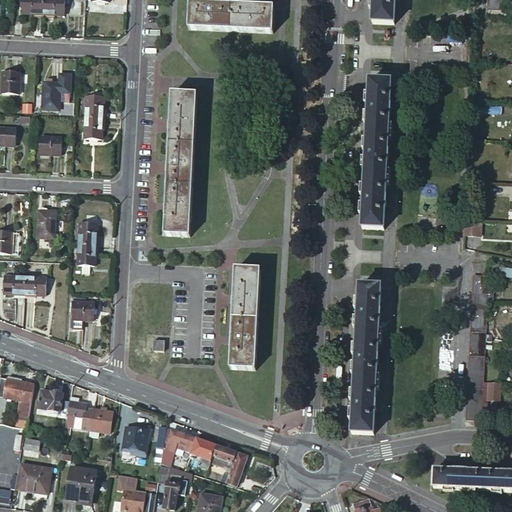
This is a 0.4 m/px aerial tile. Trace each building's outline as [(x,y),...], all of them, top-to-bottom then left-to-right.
[(23,0),(23,14),(43,15),(44,0),(23,0)] [(44,0),(43,15),(65,16),(65,0),(44,0)] [(393,26),(394,0),(371,0),(372,1),(373,1),(372,25),(393,26)] [(487,0),(487,11),(501,11),(501,0),(487,0)] [(190,3),(189,28),(273,32),(274,7),(190,3)] [(3,73),(2,96),(20,97),(21,74),(3,73)] [(44,83),(42,110),(59,111),(60,90),(69,91),(70,75),(60,74),(60,84),(44,83)] [(384,231),(391,83),(369,82),(368,106),(367,106),(366,114),(368,114),(366,151),(364,151),(364,159),(365,160),(363,196),(362,196),(362,206),(363,206),(362,230),(384,231)] [(173,93),(165,236),(191,237),(199,94),(173,93)] [(87,96),(86,118),(104,119),(105,97),(87,96)] [(86,118),(85,138),(103,139),(104,119),(86,118)] [(0,128),(0,145),(17,147),(18,130),(0,128)] [(40,137),(39,155),(62,156),(63,138),(40,137)] [(38,211),(37,239),(53,239),(54,212),(38,211)] [(464,223),(463,237),(480,237),(480,224),(464,223)] [(79,224),(78,245),(95,246),(96,225),(79,224)] [(0,253),(14,254),(14,253),(14,233),(14,232),(0,231),(0,253)] [(22,234),(14,233),(14,253),(21,254),(22,234)] [(78,245),(76,266),(81,266),(81,274),(89,275),(89,266),(94,267),(95,246),(78,245)] [(232,344),(231,369),(256,370),(261,270),(237,269),(236,269),(232,344)] [(483,383),(488,277),(473,276),(466,420),(481,421),(482,400),(483,383)] [(4,293),(24,294),(25,277),(5,277),(4,293)] [(24,294),(46,295),(46,278),(25,277),(24,294)] [(353,410),(352,434),(374,435),(381,287),(359,286),(357,310),(356,310),(356,319),(357,319),(355,355),(354,355),(353,364),(355,365),(353,401),(352,401),(351,409),(353,410)] [(74,303),(73,319),(74,320),(74,329),(83,329),(83,320),(95,321),(96,304),(86,303),(74,303)] [(172,360),(186,361),(187,348),(172,347),(172,360)] [(1,378),(0,384),(0,425),(4,426),(8,399),(25,402),(20,429),(26,430),(28,430),(28,429),(36,384),(1,378)] [(500,385),(488,384),(487,401),(499,402),(500,385)] [(43,392),(40,410),(62,413),(63,410),(69,411),(71,402),(64,401),(65,395),(43,392)] [(69,411),(67,428),(70,428),(75,429),(77,418),(85,419),(83,431),(92,432),(95,415),(95,411),(87,410),(88,405),(79,403),(79,399),(72,398),(71,402),(69,411)] [(92,432),(92,433),(112,436),(115,414),(110,413),(111,410),(103,409),(102,412),(95,411),(95,415),(92,432)] [(77,418),(75,429),(83,431),(85,419),(77,418)] [(128,429),(124,451),(133,453),(132,456),(147,458),(153,428),(140,426),(139,431),(128,429)] [(167,439),(168,429),(162,428),(157,457),(163,458),(165,451),(165,449),(167,439)] [(168,429),(167,439),(165,449),(165,451),(163,458),(171,459),(172,452),(176,453),(179,444),(188,447),(186,452),(192,454),(198,440),(172,431),(168,429)] [(192,454),(192,456),(191,458),(202,462),(199,469),(208,472),(210,466),(218,448),(198,440),(192,454)] [(26,441),(25,451),(40,453),(42,444),(26,441)] [(238,455),(218,448),(210,466),(230,473),(238,455)] [(62,455),(61,461),(71,463),(72,456),(62,455)] [(240,456),(228,485),(238,488),(249,459),(240,456)] [(157,457),(155,465),(162,466),(163,458),(157,457)] [(21,469),(19,484),(18,491),(50,497),(54,471),(22,466),(21,469)] [(187,467),(185,473),(193,476),(195,470),(187,467)] [(159,485),(169,487),(169,485),(171,475),(172,470),(162,468),(159,485)] [(71,469),(66,500),(91,504),(96,474),(71,469)] [(193,476),(185,473),(184,473),(173,469),(172,470),(171,475),(186,480),(185,484),(191,486),(195,476),(193,476)] [(511,474),(435,471),(434,488),(453,489),(453,490),(466,491),(466,490),(502,492),(502,493),(511,493),(511,474)] [(169,487),(165,511),(173,511),(176,511),(179,497),(187,499),(188,490),(182,488),(182,487),(179,486),(180,482),(174,481),(173,486),(169,485),(169,487)] [(0,505),(11,507),(13,492),(0,490),(0,505)] [(153,511),(157,496),(148,495),(125,491),(121,511),(153,511)] [(202,496),(198,511),(220,511),(222,500),(202,496)] [(372,511),(367,498),(351,503),(353,511),(372,511)]
